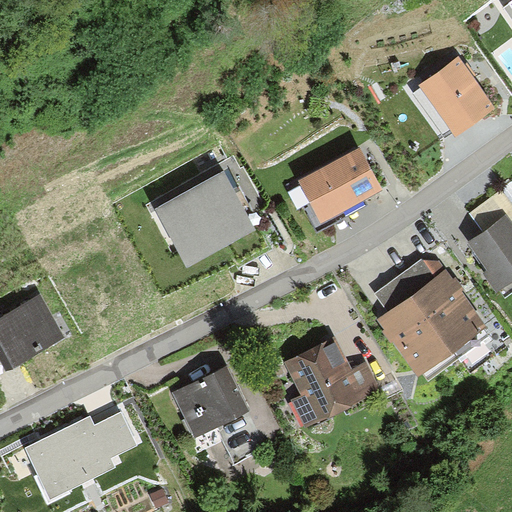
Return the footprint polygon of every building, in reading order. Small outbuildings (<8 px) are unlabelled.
[(458,63),(429,86),(459,124),(488,101),(458,63)] [(355,149),(298,179),(319,219),(376,189),(355,149)] [(224,164),(148,204),(181,267),(257,226),(224,164)] [(511,216),(476,242),(505,283),(511,278),(511,216)] [(421,258),(371,293),(391,322),(378,331),(409,374),(472,329),(421,258)] [(0,316),(0,358),(8,373),(68,339),(41,293),(0,316)] [(278,366),(307,418),(351,394),(323,342),(278,366)] [(218,372),(166,401),(196,454),(214,445),(228,470),(263,450),(218,372)] [(77,423),(25,449),(51,499),(115,467),(110,458),(136,445),(120,414),(94,427),(89,416),(77,423)]
